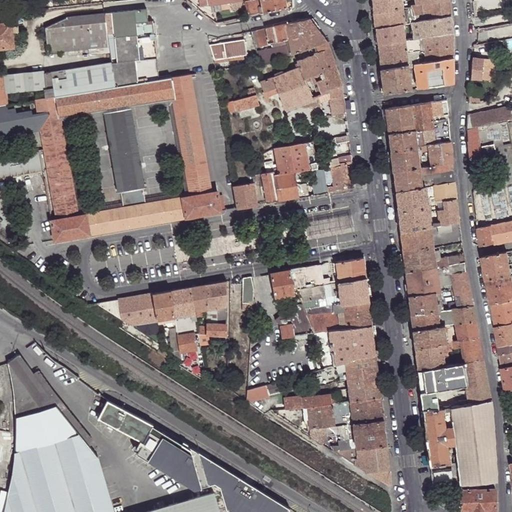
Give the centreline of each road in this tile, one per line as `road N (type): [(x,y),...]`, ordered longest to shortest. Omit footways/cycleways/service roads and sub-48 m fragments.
road 1 (residential): [(0,321),(37,335),(319,511)]
road 2 (residential): [(383,243),(109,292),(85,279)]
road 3 (residential): [(97,240),(377,192)]
road 4 (tertiary): [(383,243),(413,501)]
road 5 (residential): [(502,461),(472,251)]
road 6 (residential): [(472,251),(459,87)]
